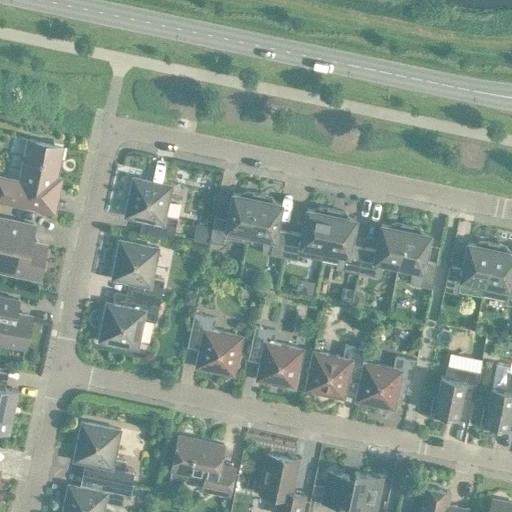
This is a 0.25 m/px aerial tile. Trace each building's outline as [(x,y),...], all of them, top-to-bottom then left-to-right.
[(0,176),(0,200),(56,212),(64,175),(55,174),(61,146),(27,139),(18,181),(0,176)] [(164,215),(171,185),(131,177),(123,216),(145,221),(142,232),(172,239),(176,217),(164,215)] [(240,195),(232,193),(226,219),(213,216),(208,241),(221,244),(223,235),(246,240),(248,233),(249,234),(257,193),(245,191),(240,195)] [(269,196),(257,193),(249,234),(261,236),(261,252),(282,257),(288,232),(275,229),(280,203),(273,202),(269,196)] [(288,232),(282,257),(296,260),(297,255),(321,260),(331,209),(319,206),(314,210),(306,208),(301,235),(288,232)] [(357,272),(358,268),(362,248),(349,245),(354,219),(347,217),(343,211),(331,209),(321,260),(335,263),(335,268),(357,272)] [(30,248),(30,244),(34,225),(0,217),(0,271),(38,279),(44,251),(30,248)] [(362,248),(358,268),(357,272),(378,277),(384,262),(397,265),(405,225),(394,222),(388,226),(380,224),(375,250),(362,248)] [(418,227),(405,225),(397,265),(410,268),(409,284),(431,288),(436,263),(423,261),(429,234),(421,233),(418,227)] [(129,295),(158,301),(163,280),(151,278),(157,248),(118,240),(110,279),(132,283),(129,295)] [(459,278),(483,283),(492,243),(480,240),(474,244),(467,242),(461,269),(448,266),(443,291),(456,293),(459,278)] [(492,243),(483,283),(481,296),(504,301),(504,304),(511,305),(511,279),(510,279),(511,267),(511,251),(508,251),(504,245),(492,243)] [(311,295),(314,282),(297,278),(295,291),(311,295)] [(18,314),(20,300),(0,295),(0,343),(24,348),(31,316),(18,314)] [(154,322),(158,301),(129,295),(127,306),(105,302),(97,341),(136,349),(142,320),(154,322)] [(214,318),(193,314),(187,343),(198,345),(194,367),(233,375),(241,336),(211,330),(214,318)] [(247,355),(259,358),(254,379),(294,388),(302,349),(272,342),(275,331),(253,326),(247,355)] [(347,377),(358,379),(362,361),(365,350),(344,345),(341,357),(312,351),(303,390),(343,398),(347,377)] [(392,367),(362,361),(358,379),(354,400),(393,409),(398,387),(409,390),(416,360),(394,356),(392,367)] [(420,414),(455,422),(461,394),(473,396),(478,371),(446,365),(443,376),(440,376),(436,396),(432,396),(428,415),(420,413),(420,414)] [(470,424),(470,425),(505,432),(511,404),(511,372),(508,371),(505,385),(500,384),(496,384),(493,387),(490,386),(486,407),(482,406),(478,425),(470,424)] [(0,432),(8,434),(17,391),(0,387),(0,432)] [(130,485),(130,484),(133,473),(123,470),(125,461),(113,459),(119,429),(80,421),(72,460),(93,465),(91,477),(130,485)] [(223,444),(177,435),(167,483),(177,485),(185,481),(187,474),(203,477),(201,489),(228,495),(234,467),(219,464),(223,444)] [(259,493),(273,496),(277,501),(274,511),(300,511),(304,495),(290,492),(296,460),(267,454),(259,493)] [(345,511),(349,511),(373,511),(381,478),(354,472),(353,477),(328,471),(324,490),(320,493),(329,506),(333,504),(346,506),(345,511)] [(130,485),(91,477),(88,489),(67,484),(60,511),(101,511),(104,502),(120,505),(122,497),(129,498),(132,485),(130,484),(130,485)] [(446,504),(449,492),(421,486),(415,511),(467,511),(468,509),(446,504)] [(493,501),(490,501),(487,511),(511,511),(511,505),(507,504),(505,502),(495,499),(493,501)]
